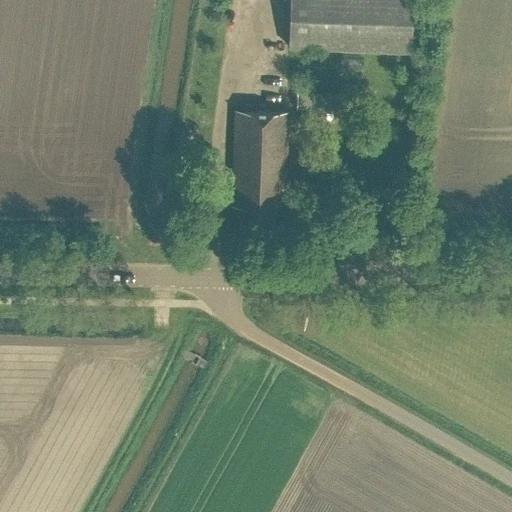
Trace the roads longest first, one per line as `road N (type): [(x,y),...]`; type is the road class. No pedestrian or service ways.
road 1 (unclassified): [(511,482),(247,327),(220,303),(214,278)]
road 2 (tertiary): [(214,278),(511,272)]
road 3 (tertiary): [(214,278),(0,274)]
